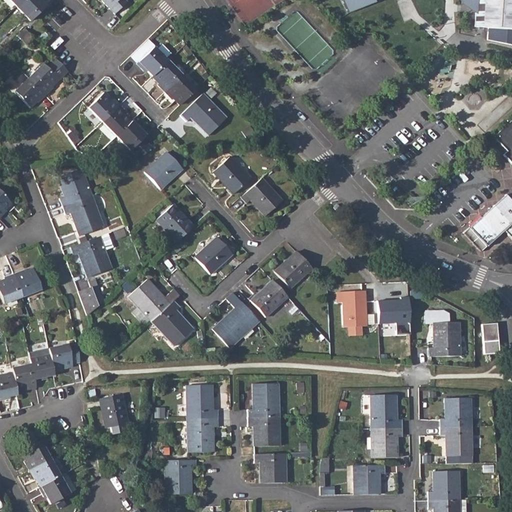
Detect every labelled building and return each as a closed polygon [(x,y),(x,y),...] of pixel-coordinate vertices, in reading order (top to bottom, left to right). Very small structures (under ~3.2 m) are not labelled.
[(23,0),(16,7),(30,22),(47,5),(42,0),(23,0)] [(102,0),(103,0),(101,2),(114,15),(127,3),(123,0),(102,0)] [(475,27),(488,28),(511,29),(511,0),(341,0),(348,13),(376,2),(374,0),(476,0),(476,2),(478,2),(477,14),(475,13),(475,27)] [(511,29),(488,28),(487,40),(511,45),(511,29)] [(145,70),(152,77),(168,62),(154,47),(136,64),(143,72),(145,70)] [(42,64),(28,78),(45,96),(53,88),(51,86),(67,71),(56,59),(46,68),(42,64)] [(168,62),(152,77),(158,84),(157,85),(164,93),(181,76),(168,62)] [(181,76),(164,93),(172,101),(173,99),(180,106),(195,90),(181,76)] [(45,96),(28,78),(14,92),(29,107),(36,101),(38,103),(45,96)] [(88,108),(101,122),(119,106),(112,98),(110,101),(103,93),(88,108)] [(202,94),(180,116),(186,123),(190,119),(208,137),(226,119),(202,94)] [(119,106),(101,122),(115,137),(131,122),(125,116),(127,114),(119,106)] [(511,119),(493,137),(507,151),(503,155),(508,160),(511,157),(511,119)] [(131,122),(115,137),(138,160),(151,147),(143,139),(147,135),(140,127),(138,129),(131,122)] [(91,154),(105,135),(94,127),(84,141),(69,130),(66,135),(91,154)] [(166,153),(144,173),(160,190),(166,184),(165,183),(175,174),(176,175),(182,170),(166,153)] [(229,158),(212,173),(218,179),(219,178),(228,188),(227,189),(233,195),(249,180),(229,158)] [(59,199),(63,208),(90,197),(80,169),(57,178),(64,197),(59,199)] [(260,179),(239,198),(246,204),(250,200),(265,216),(281,201),(260,179)] [(0,191),(0,217),(5,212),(4,210),(11,203),(0,191)] [(470,228),(464,233),(481,251),(488,245),(489,246),(505,231),(511,239),(511,199),(507,194),(469,227),(470,228)] [(90,197),(63,208),(65,215),(70,214),(79,237),(102,228),(90,197)] [(155,221),(176,243),(192,227),(187,221),(185,222),(177,213),(178,212),(172,205),(155,221)] [(106,234),(70,248),(73,256),(78,255),(87,278),(111,269),(104,252),(112,249),(106,234)] [(216,238),(194,259),(210,275),(215,270),(214,269),(225,260),(226,261),(232,255),(216,238)] [(312,269),(296,251),(290,257),(290,258),(281,267),(279,266),(274,272),(289,289),(312,269)] [(23,271),(13,274),(22,297),(41,290),(33,270),(24,273),(23,271)] [(22,297),(13,274),(4,278),(5,280),(0,282),(0,294),(3,303),(22,297)] [(150,320),(151,322),(173,301),(179,296),(173,289),(163,298),(146,280),(129,296),(138,306),(132,312),(144,325),(150,320)] [(287,297),(271,280),(265,286),(266,288),(257,297),(255,295),(249,301),(264,318),(287,297)] [(93,281),(87,284),(94,304),(101,301),(93,281)] [(126,282),(121,288),(127,294),(133,289),(126,282)] [(364,291),(336,292),(336,303),(342,303),(343,327),(365,326),(364,291)] [(232,293),(225,300),(234,309),(211,331),(228,349),(258,322),(232,293)] [(401,300),(376,301),(377,325),(396,324),(397,336),(412,336),(410,297),(401,297),(401,300)] [(173,301),(151,322),(174,346),(192,330),(175,311),(179,308),(173,301)] [(433,348),(428,348),(428,357),(458,356),(457,322),(448,323),(448,315),(442,312),(425,312),(425,323),(433,323),(433,348)] [(496,324),(480,325),(483,354),(498,354),(496,324)] [(67,345),(48,350),(53,373),(63,371),(62,368),(72,367),(71,364),(80,362),(80,360),(77,345),(68,347),(67,345)] [(32,357),(29,357),(31,364),(35,384),(45,382),(44,379),(54,377),(53,373),(48,350),(31,353),(32,357)] [(31,364),(12,368),(13,374),(16,390),(25,388),(26,390),(36,388),(35,384),(31,364)] [(13,374),(0,376),(0,400),(8,400),(7,397),(16,395),(16,390),(13,374)] [(247,410),(247,411),(247,419),(277,418),(276,384),(251,385),(252,410),(247,410)] [(186,386),(187,419),(217,419),(217,411),(212,411),(211,386),(186,386)] [(121,395),(99,399),(101,407),(102,407),(105,421),(104,421),(105,429),(127,424),(121,395)] [(370,395),(371,429),(402,429),(402,420),(396,421),(395,395),(370,395)] [(440,420),(440,428),(470,427),(469,398),(444,399),(445,419),(440,420)] [(277,418),(247,419),(247,428),(252,428),(253,447),(278,447),(277,418)] [(217,419),(187,419),(188,453),(212,453),(212,429),(218,429),(217,419)] [(470,427),(440,428),(440,437),(445,437),(446,457),(471,457),(470,427)] [(402,429),(371,429),(372,458),(396,458),(396,437),(402,437),(402,429)] [(24,461),(29,471),(50,459),(40,441),(21,452),(26,460),(24,461)] [(284,454),(253,455),(254,464),(259,464),(260,484),(285,483),(284,454)] [(50,459),(29,471),(34,479),(36,478),(40,487),(59,477),(50,459)] [(195,461),(165,462),(165,495),(190,495),(189,470),(195,470),(195,461)] [(383,466),(353,466),(353,495),(379,495),(379,475),(383,474),(383,466)] [(327,467),(319,467),(319,475),(327,475),(327,467)] [(427,493),(427,501),(458,500),(457,471),(433,472),(433,493),(427,493)] [(40,487),(38,488),(44,497),(46,496),(50,505),(69,494),(59,477),(40,487)] [(458,511),(458,500),(427,501),(428,509),(433,510),(433,511),(458,511)]
